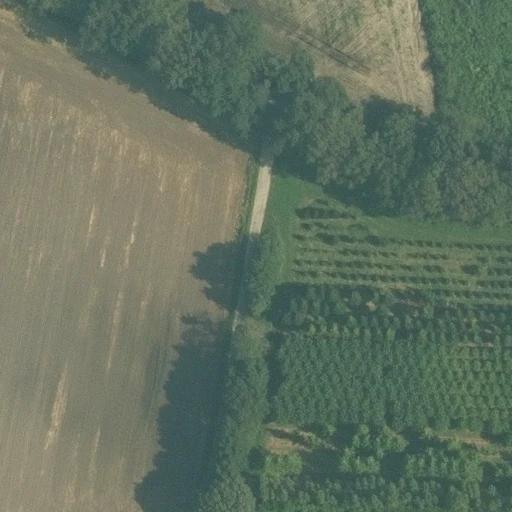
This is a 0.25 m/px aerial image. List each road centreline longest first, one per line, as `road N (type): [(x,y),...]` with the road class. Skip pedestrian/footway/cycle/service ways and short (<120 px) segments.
road 1 (track): [(511,187),(443,182),(392,165),(94,0)]
road 2 (unclassified): [(205,511),(277,102)]
